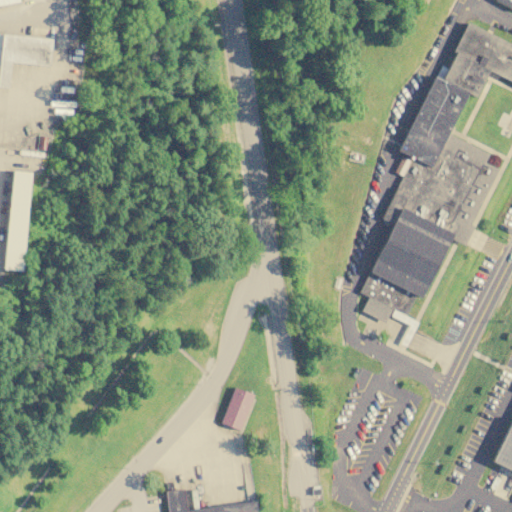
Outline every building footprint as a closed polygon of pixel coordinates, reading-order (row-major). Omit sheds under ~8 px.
[(511,0),(511,10),(492,0),(511,0)] [(383,321),(390,306),(403,313),(414,293),(419,296),(449,237),(463,244),(472,226),(469,225),(497,168),(485,162),(489,152),(449,132),(467,94),(475,98),(488,71),(511,83),(511,44),(465,20),(450,51),(454,52),(446,67),(440,64),(397,150),(411,157),(381,217),(392,223),(358,292),(367,296),(361,310),(383,321)] [(0,86),(4,87),(6,62),(45,66),(48,38),(0,33),(0,86)] [(0,244),(8,171),(24,173),(14,273),(0,272),(0,244)] [(250,394),(236,429),(218,422),(231,387),(250,394)] [(511,473),(490,462),(511,417),(511,473)] [(252,500),(272,511),(164,511),(162,490),(179,488),(182,509),(252,500)]
